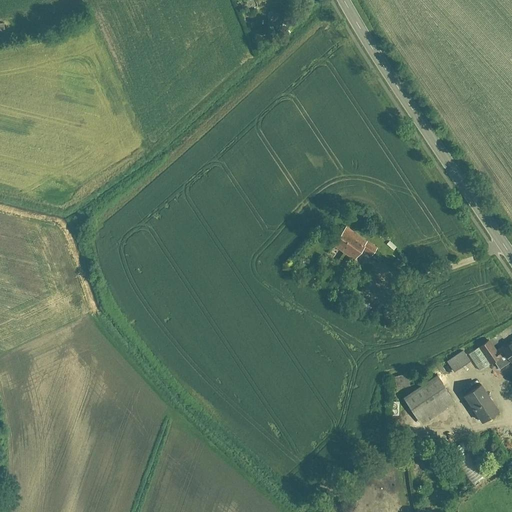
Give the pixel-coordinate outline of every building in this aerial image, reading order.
[(282,27),(289,21),(283,14),(276,20),(282,27)] [(378,248),(346,226),(332,247),(354,262),(362,251),(372,257),(378,248)] [(384,283),(372,275),(364,287),(376,295),(384,283)] [(511,341),(497,352),(489,341),(478,348),(490,366),(494,363),(499,371),(510,363),(511,366),(511,341)] [(471,363),(463,351),(446,363),(454,374),(471,363)] [(408,376),(395,378),(397,390),(410,387),(408,376)] [(455,404),(437,376),(403,399),(421,427),(455,404)] [(499,413),(481,386),(463,398),(481,425),(499,413)] [(468,473),(476,484),(486,476),(478,466),(468,473)]
